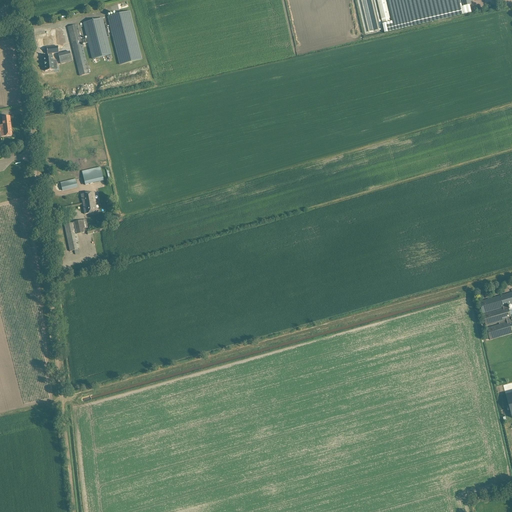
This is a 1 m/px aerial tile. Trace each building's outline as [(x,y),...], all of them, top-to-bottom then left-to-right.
[(365,0),(356,0),(365,34),(373,32),(365,0)] [(376,0),(366,0),(374,32),(383,29),(376,0)] [(386,0),(376,0),(384,29),(385,33),(394,31),(392,22),(391,22),(386,0)] [(387,0),(392,22),(394,31),(421,25),(452,17),(471,13),(469,6),(464,7),(462,7),(460,0),(387,0)] [(108,17),(124,83),(125,87),(153,81),(153,78),(147,80),(130,12),(108,17)] [(102,19),(83,23),(87,39),(81,41),(77,25),(68,27),(80,76),(89,74),(82,45),(84,44),(97,94),(125,87),(124,83),(122,84),(110,35),(106,35),(102,19)] [(49,47),(65,44),(62,31),(54,32),(54,34),(37,38),(39,47),(45,46),(46,50),(43,51),(43,54),(51,53),(50,51),(49,47)] [(60,64),(72,62),(69,52),(58,55),(60,64)] [(53,61),(52,57),(43,58),(45,71),(54,70),(53,66),(56,65),(56,61),(53,61)] [(12,136),(10,116),(2,117),(3,125),(0,125),(0,132),(1,133),(1,137),(12,136)] [(100,168),(82,172),(85,185),(103,181),(100,168)] [(76,179),(61,183),(62,191),(77,187),(76,179)] [(95,202),(94,193),(81,194),(82,201),(83,201),(83,204),(95,202)] [(85,215),(89,214),(97,213),(95,202),(83,204),(85,215)] [(80,254),(76,235),(84,233),(84,229),(87,228),(86,220),(73,222),(73,223),(64,225),(70,252),(74,251),(75,255),(80,254)] [(511,292),(479,303),(486,327),(499,323),(499,325),(487,329),(488,335),(487,335),(488,338),(489,337),(490,340),(511,333),(511,310),(509,311),(508,307),(511,305),(511,289),(511,290),(511,292)]
